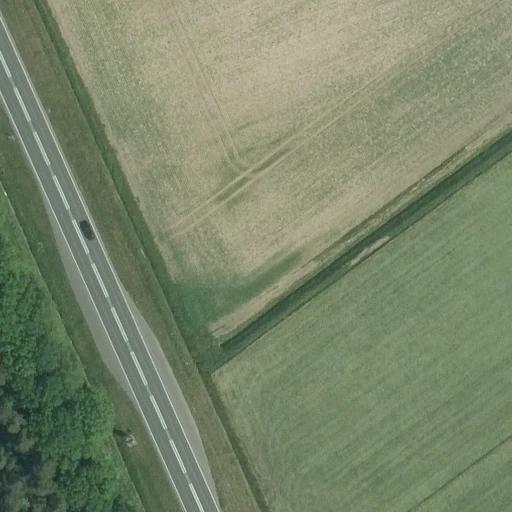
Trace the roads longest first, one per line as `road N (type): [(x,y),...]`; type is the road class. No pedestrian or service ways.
road 1 (trunk): [(197,511),(0,68)]
road 2 (track): [(47,0),(197,350)]
